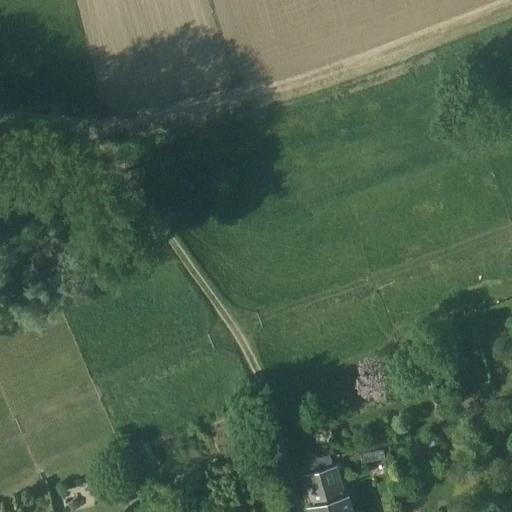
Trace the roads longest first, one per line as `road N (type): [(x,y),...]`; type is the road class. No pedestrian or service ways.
road 1 (track): [(298,511),(245,346),(97,130)]
road 2 (track): [(254,91),(97,130),(0,119)]
